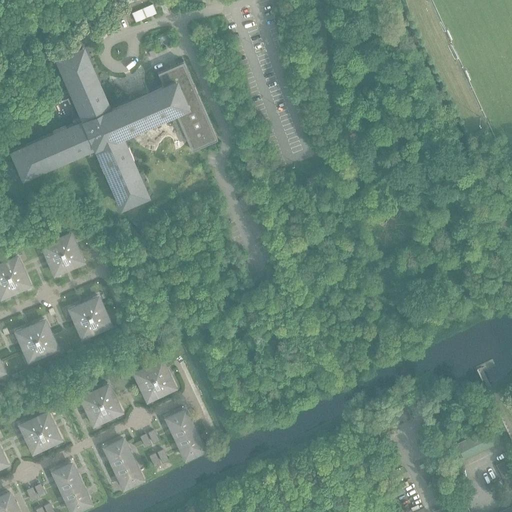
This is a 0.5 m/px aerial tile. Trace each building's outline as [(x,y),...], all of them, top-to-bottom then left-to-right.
[(154,3),(132,10),(135,20),(157,12),(154,3)] [(175,112),(191,149),(217,138),(183,60),(157,71),(159,76),(162,82),(110,104),(83,44),(54,57),(80,118),(8,148),(21,179),(93,147),(120,208),(150,195),(123,134),(175,112)] [(76,246),(72,238),(73,237),(70,232),(64,234),(65,235),(56,239),(62,252),(76,246)] [(62,252),(56,239),(47,242),(41,244),(44,250),(45,249),(48,258),(62,252)] [(83,260),(80,255),(79,255),(76,246),(62,252),(68,266),(77,262),(77,263),(83,260)] [(68,266),(62,252),(48,258),(52,267),(51,267),(54,273),(60,270),(59,270),(68,266)] [(22,269),(19,261),(19,260),(17,255),(11,257),(11,258),(3,262),(9,275),(22,269)] [(0,279),(9,275),(3,262),(0,262),(0,279)] [(29,284),(27,278),(26,278),(22,269),(9,275),(15,289),(23,285),(24,286),(29,284)] [(15,289),(9,275),(0,279),(0,294),(1,296),(6,294),(6,293),(15,289)] [(103,310),(100,301),(98,295),(92,297),(92,298),(84,302),(90,316),(103,310)] [(90,316),(84,302),(75,306),(75,305),(69,308),(71,313),(72,313),(76,322),(90,316)] [(110,324),(108,318),(107,318),(103,310),(90,316),(96,329),(104,326),(105,326),(110,324)] [(96,329),(90,316),(76,322),(80,330),(79,331),(82,336),(87,334),(87,333),(96,329)] [(50,333),(46,324),(47,324),(44,318),(39,321),(30,325),(36,339),(50,333)] [(36,339),(30,325),(22,329),(21,328),(16,331),(18,336),(19,336),(23,345),(36,339)] [(57,347),(54,341),(54,342),(50,333),(36,339),(42,353),(51,349),(57,347)] [(42,353),(36,339),(23,345),(26,354),(28,359),(34,357),(34,356),(42,353)] [(167,372),(165,368),(163,364),(164,363),(161,358),(156,361),(148,365),(154,379),(167,372)] [(154,379),(148,365),(139,369),(133,371),(136,377),(136,376),(140,385),(154,379)] [(175,386),(172,380),(171,381),(167,372),(154,379),(160,392),(169,388),(169,389),(175,386)] [(160,392),(154,379),(140,385),(145,394),(144,394),(147,399),(152,397),(152,396),(160,392)] [(114,396),(112,392),(110,388),(108,382),(102,385),(94,389),(100,403),(114,396)] [(100,403),(94,389),(87,393),(86,392),(80,396),(82,401),(83,401),(87,409),(100,403)] [(121,410),(118,405),(114,396),(100,403),(107,416),(115,412),(116,413),(121,410)] [(107,416),(100,403),(87,409),(91,418),(90,418),(93,424),(100,420),(107,416)] [(194,428),(190,421),(186,411),(185,407),(182,409),(182,410),(166,417),(176,437),(194,428)] [(53,424),(51,420),(49,416),(50,415),(47,410),(40,413),(40,414),(33,417),(40,431),(53,424)] [(40,431),(33,417),(25,421),(24,420),(19,423),(22,429),(22,428),(26,437),(40,431)] [(60,438),(58,432),(57,433),(53,424),(40,431),(46,444),(55,440),(55,441),(60,438)] [(465,458),(502,440),(494,425),(458,443),(465,458)] [(202,446),(200,440),(194,428),(176,437),(185,457),(201,449),(201,450),(204,448),(203,445),(202,446)] [(46,444),(40,431),(26,437),(30,445),(30,446),(32,451),(38,449),(38,448),(46,444)] [(132,457),(127,448),(123,438),(107,445),(107,444),(104,446),(105,449),(106,449),(114,466),(132,457)] [(142,477),(137,467),(132,457),(114,466),(122,484),(123,487),(126,485),(142,477)] [(511,487),(511,460),(511,459),(498,465),(510,488),(511,487)] [(80,482),(77,474),(72,465),(73,464),(71,461),(68,463),(69,463),(53,471),(62,491),(80,482)] [(89,499),(86,494),(80,482),(62,491),(72,510),(87,503),(88,504),(91,502),(89,499)] [(16,511),(19,511),(14,501),(9,491),(0,495),(0,511),(16,511)] [(468,511),(470,511),(465,501),(454,506),(456,511),(468,511)]
